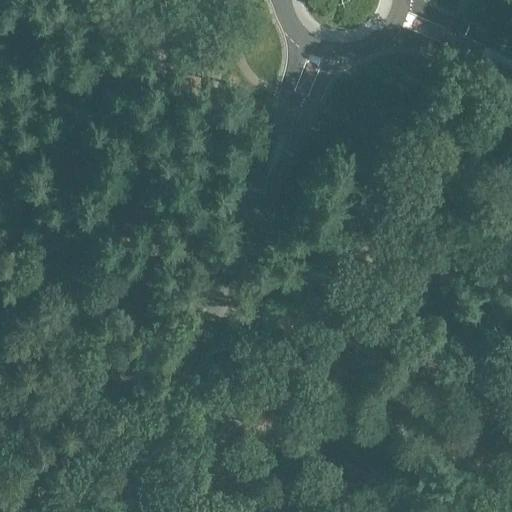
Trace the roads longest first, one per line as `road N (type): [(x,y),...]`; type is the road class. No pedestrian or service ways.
road 1 (tertiary): [(131,511),(255,209)]
road 2 (tertiary): [(296,35),(251,187),(255,209)]
road 3 (tertiary): [(255,209),(271,195),(325,73),(343,55)]
road 4 (primary): [(386,36),(511,76)]
